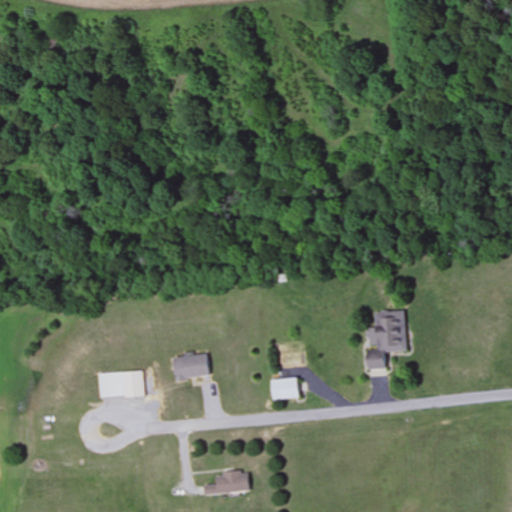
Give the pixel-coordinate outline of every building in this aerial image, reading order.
[(390,370),(390,352),(410,352),(409,312),(378,313),(378,350),(368,351),(368,370),(390,370)] [(175,359),(178,381),(213,377),(210,355),(175,359)] [(101,374),(102,399),(146,398),(145,373),(101,374)] [(302,380),(272,380),(272,400),(302,400),(302,380)] [(208,495),(253,491),(251,471),(218,474),(219,484),(207,486),(208,495)]
